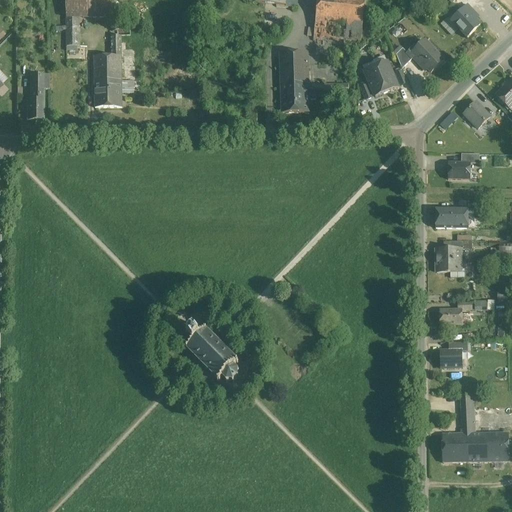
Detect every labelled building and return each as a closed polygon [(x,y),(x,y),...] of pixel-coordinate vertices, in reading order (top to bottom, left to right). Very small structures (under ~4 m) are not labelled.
[(66,0),(66,12),(78,12),(107,12),(106,0),(66,0)] [(365,0),(317,0),(316,20),(324,21),(363,26),(365,0)] [(474,15),(467,7),(451,22),(467,38),(480,26),(472,17),(474,15)] [(78,18),(66,18),(66,47),(79,47),(78,18)] [(324,21),(316,20),(314,39),(322,40),(322,37),(324,21)] [(363,26),(324,21),(322,37),(361,42),(363,26)] [(130,28),(112,28),(112,36),(111,36),(111,44),(121,44),(121,36),(130,36),(130,28)] [(444,61),(425,42),(418,49),(415,46),(407,54),(413,60),(413,59),(424,70),(426,68),(431,74),(444,61)] [(121,57),(121,44),(111,44),(111,57),(121,57)] [(407,54),(403,50),(396,56),(402,70),(413,60),(407,54)] [(308,53),(280,54),(281,95),(309,94),(309,84),(308,53)] [(121,81),(121,57),(111,57),(94,57),(95,82),(121,81)] [(398,89),(387,63),(376,67),(387,93),(398,89)] [(376,67),(364,72),(375,98),(387,93),(376,67)] [(402,70),(396,73),(401,86),(408,83),(402,70)] [(49,75),(32,76),(32,90),(43,90),(49,90),(49,75)] [(121,81),(95,82),(95,108),(122,108),(122,88),(121,81)] [(511,105),(511,81),(497,97),(509,109),(511,105)] [(348,85),(312,86),(311,84),(309,84),(309,94),(309,96),(349,96),(348,85)] [(373,98),(367,84),(361,87),(367,100),(373,98)] [(43,90),(32,90),(32,101),(27,101),(27,121),(44,121),(43,90)] [(309,94),(281,95),(281,113),(309,113),(309,96),(309,94)] [(490,118),(476,103),(464,115),(478,130),(490,118)] [(479,155),(461,155),(461,164),(471,164),(470,165),(479,165),(479,155)] [(461,164),(449,164),(448,181),(470,181),(470,165),(471,164),(461,164)] [(468,210),(436,209),(436,229),(468,230),(468,210)] [(472,251),(471,243),(471,242),(449,243),(449,251),(461,250),(461,251),(472,251)] [(511,244),(505,244),(505,246),(500,246),(500,254),(511,254),(511,244)] [(449,251),(436,251),(437,274),(450,274),(450,279),(465,279),(465,270),(461,270),(461,251),(461,250),(449,251)] [(509,301),(509,291),(498,292),(499,302),(509,301)] [(487,302),(475,303),(475,311),(487,311),(487,302)] [(458,311),(440,311),(440,327),(462,327),(462,326),(470,326),(470,317),(462,317),(462,311),(458,311)] [(212,337),(206,332),(207,331),(206,330),(205,331),(204,330),(203,331),(204,332),(199,337),(195,333),(196,332),(195,331),(194,332),(193,331),(192,332),(193,333),(188,337),(187,336),(186,337),(187,338),(186,339),(187,340),(188,339),(193,344),(188,349),(187,348),(186,349),(187,350),(186,351),(187,352),(188,351),(193,356),(192,357),(193,358),(194,357),(199,362),(198,363),(200,364),(200,363),(205,368),(205,369),(206,370),(206,369),(211,375),(212,376),(218,381),(217,382),(218,383),(219,382),(220,383),(221,382),(220,381),(223,378),(226,381),(225,383),(227,383),(227,382),(232,382),(233,383),(234,383),(234,381),(237,378),(238,379),(239,377),(237,377),(238,372),(239,371),(239,370),(237,371),(234,367),(237,364),(237,365),(238,364),(238,363),(239,362),(237,361),(236,362),(231,357),(232,356),(231,355),(230,356),(225,351),(226,350),(225,349),(224,350),(219,345),(219,344),(218,343),(218,344),(213,338),(212,337)] [(462,352),(441,352),(441,370),(462,369),(462,352)] [(508,434),(475,435),(475,430),(472,430),(470,396),(461,396),(462,435),(463,464),(509,463),(508,434)] [(462,435),(442,435),(443,464),(463,464),(462,435)]
